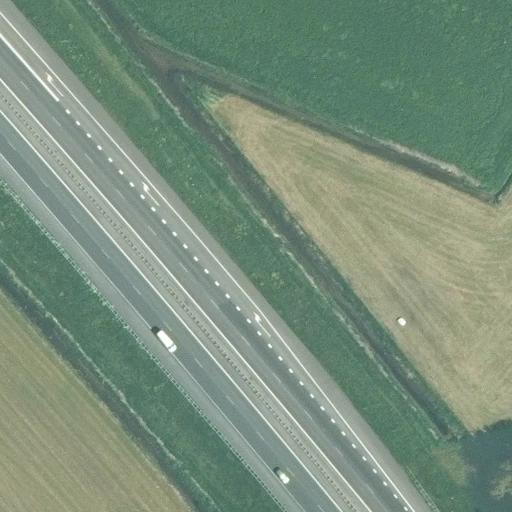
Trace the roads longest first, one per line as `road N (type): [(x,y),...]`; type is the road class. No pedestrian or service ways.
road 1 (motorway): [(386,511),(48,116)]
road 2 (motorway): [(0,135),(319,511)]
